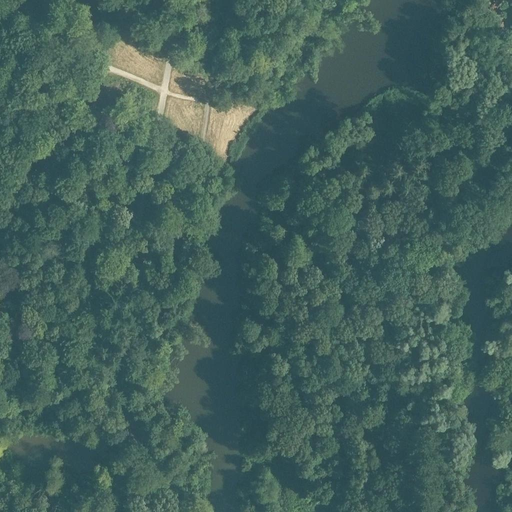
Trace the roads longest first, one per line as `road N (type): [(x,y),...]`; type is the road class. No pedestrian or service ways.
road 1 (unknown): [(230,0),(187,196),(121,371),(123,399),(172,511)]
road 2 (unknown): [(0,45),(66,50),(207,103)]
